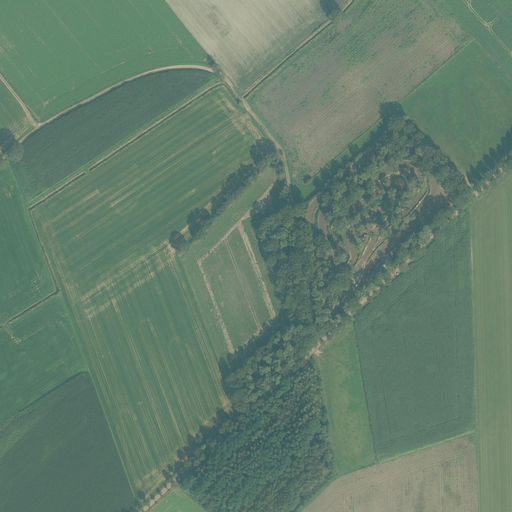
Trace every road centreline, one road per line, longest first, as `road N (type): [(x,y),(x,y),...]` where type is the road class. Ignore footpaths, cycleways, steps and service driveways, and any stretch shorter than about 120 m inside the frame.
road 1 (track): [(0,160),(30,132),(139,76),(191,66),(220,75),(280,152),(318,344)]
road 2 (track): [(511,160),(318,344)]
road 3 (track): [(318,344),(142,511)]
